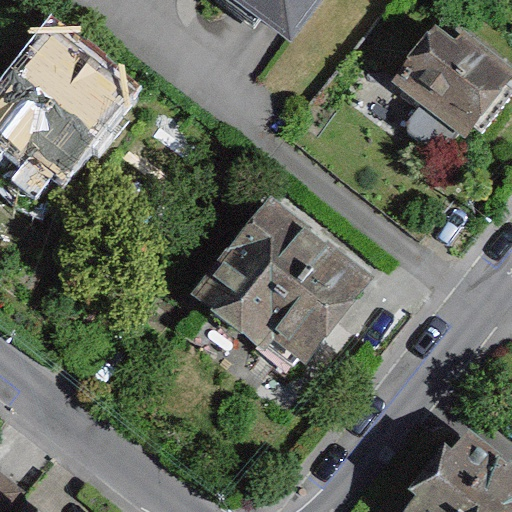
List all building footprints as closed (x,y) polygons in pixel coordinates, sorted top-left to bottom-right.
[(336,0),(207,0),(292,61),(336,0)] [(135,105),(52,42),(0,110),(0,164),(19,179),(27,167),(66,196),(135,105)] [(396,96),(471,152),(511,97),(511,81),(464,46),(455,57),(436,43),(396,96)] [(378,291),(272,212),(193,316),(264,369),(274,355),(309,382),(378,291)] [(511,511),(511,475),(473,445),(456,465),(447,458),(410,506),(417,511),(511,511)]
